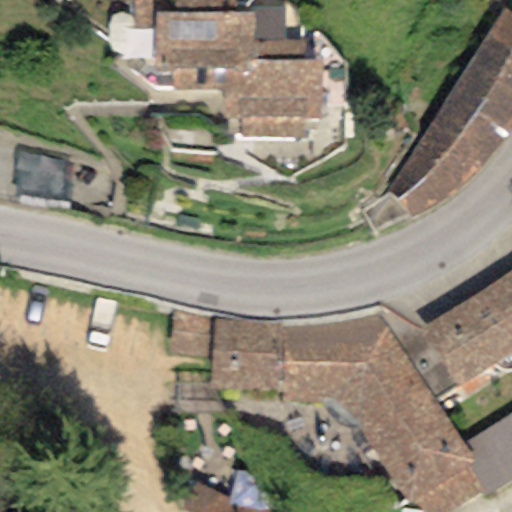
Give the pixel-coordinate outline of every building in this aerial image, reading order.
[(224,0),(174,0),(175,13),(156,13),(156,67),(173,67),(173,89),(227,89),(227,70),(227,60),(253,59),(253,42),(253,13),(225,13),(224,0)] [(511,15),(502,8),(490,32),(460,78),(424,129),(385,192),(411,222),(446,200),(475,172),(495,144),(511,119),(511,15)] [(304,42),(253,42),(253,59),(227,60),(227,70),(227,89),(227,119),(238,119),(238,138),(306,138),(306,119),(320,119),(320,61),(304,61),(304,42)] [(511,260),(416,321),(468,391),(511,362),(511,260)] [(381,296),(205,318),(207,400),(274,408),(338,413),(433,511),(446,511),(502,472),(381,296)] [(244,511),(198,496),(193,511),(244,511)]
